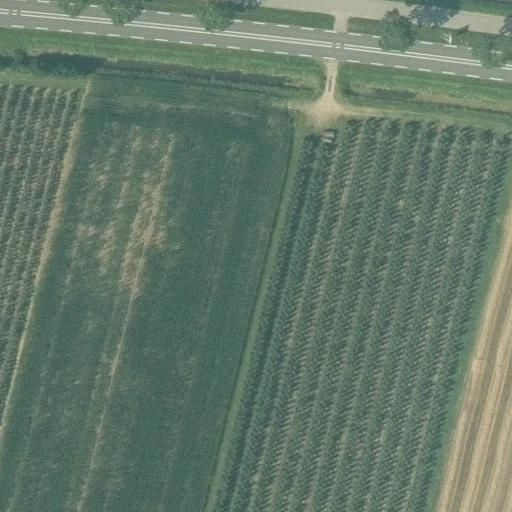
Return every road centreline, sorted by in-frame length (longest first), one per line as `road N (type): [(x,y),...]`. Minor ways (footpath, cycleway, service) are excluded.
road 1 (primary): [(511,70),(0,11)]
road 2 (unclassified): [(511,30),(284,0)]
